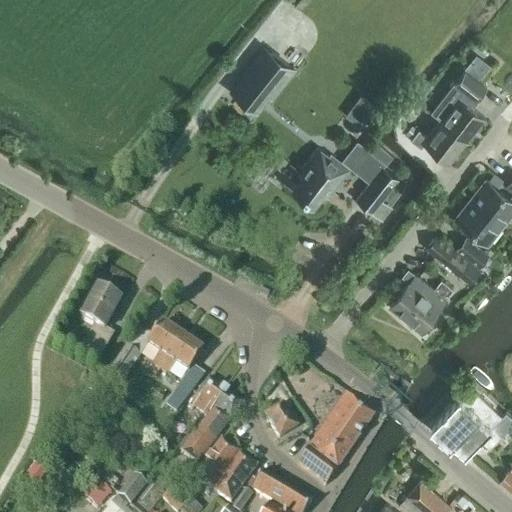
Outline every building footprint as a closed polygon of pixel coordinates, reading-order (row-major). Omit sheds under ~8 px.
[(297,71),(264,45),(229,90),(257,112),(268,98),(273,102),(297,71)] [(453,80),(472,95),(482,82),(463,67),(453,80)] [(455,83),(430,114),(439,120),(440,119),(466,140),(484,117),(470,106),(476,99),(455,83)] [(382,112),(371,104),(356,122),(367,131),(382,112)] [(466,140),(440,119),(439,120),(427,136),(418,129),(416,131),(411,138),(410,139),(420,148),(423,144),(448,163),(466,140)] [(405,133),(411,138),(416,131),(417,130),(411,125),(405,133)] [(397,179),(381,167),(384,163),(357,142),(341,160),(369,182),(356,198),(381,218),(390,207),(381,200),(397,179)] [(329,156),(317,147),(298,172),(302,175),(292,188),(314,205),(326,189),(330,192),(349,169),(330,154),(329,156)] [(485,180),(470,199),(502,223),(511,210),(511,201),(509,199),(485,180)] [(502,223),(470,199),(456,218),(487,242),(502,223)] [(450,268),(460,255),(435,236),(425,248),(450,268)] [(478,266),(488,254),(466,237),(456,249),(478,266)] [(479,271),(460,255),(450,268),(469,283),(479,271)] [(389,305),(405,318),(421,330),(440,306),(439,306),(452,290),(440,280),(433,289),(407,269),(402,276),(408,281),(389,305)] [(104,331),(120,303),(96,290),(79,320),(94,328),(82,349),(100,359),(112,336),(104,331)] [(152,366),(160,371),(181,339),(160,326),(151,339),(137,330),(106,378),(121,387),(145,347),(158,356),(152,366)] [(175,366),(187,375),(192,368),(202,353),(181,339),(160,371),(168,377),(175,366)] [(204,377),(192,368),(187,375),(170,400),(182,408),(204,377)] [(213,410),(228,422),(242,405),(208,380),(189,406),(206,419),(213,410)] [(473,388),(463,399),(461,397),(432,428),(452,447),(456,444),(467,454),(482,439),(490,446),(501,434),(492,426),(502,415),(473,388)] [(336,472),(373,417),(345,395),(307,451),(297,466),(326,486),(335,472),(336,472)] [(279,440),(297,429),(282,405),(264,417),(279,440)] [(195,465),(228,422),(213,410),(206,419),(180,453),(195,465)] [(211,491),(238,455),(220,442),(194,478),(211,491)] [(256,468),(238,455),(211,491),(230,504),(256,468)] [(183,463),(176,470),(182,476),(189,469),(183,463)] [(24,477),(31,483),(42,470),(35,464),(24,477)] [(511,467),(500,481),(511,490),(511,467)] [(285,511),(305,511),(311,502),(262,473),(251,490),(285,511)] [(129,506),(145,485),(134,476),(117,497),(129,506)] [(94,503),(107,488),(98,480),(85,495),(94,503)] [(420,480),(407,496),(401,504),(410,511),(448,511),(453,507),(420,480)] [(178,497),(171,490),(162,498),(175,511),(179,511),(183,508),(175,500),(178,497)] [(232,509),(235,511),(241,511),(253,496),(245,490),(232,509)] [(396,511),(386,503),(379,511),(396,511)]
